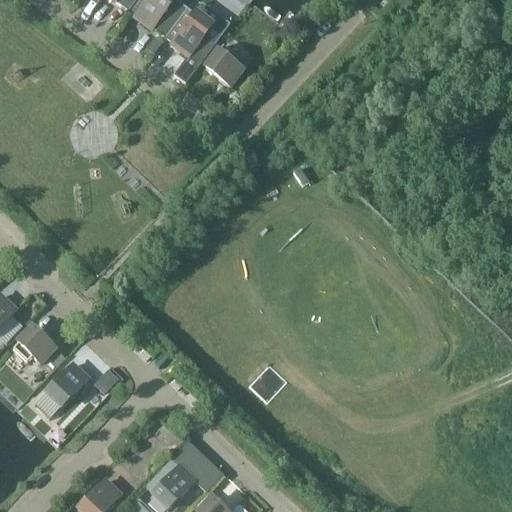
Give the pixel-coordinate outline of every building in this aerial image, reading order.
[(107,0),(115,5),(127,14),(137,0),(107,0)] [(149,0),(134,20),(152,33),(165,42),(187,12),(174,2),(175,2),(176,0),(149,0)] [(194,17),(171,47),(188,60),(174,79),(185,87),(214,48),(203,40),(211,30),(194,17)] [(153,58),(161,46),(154,41),(145,52),(153,58)] [(229,90),(242,73),(234,67),(238,61),(222,49),(205,72),(229,90)] [(0,341),(6,347),(22,330),(11,319),(15,315),(0,300),(0,341)] [(39,368),(54,352),(33,332),(13,353),(27,366),(32,361),(39,368)] [(481,374),(502,363),(492,342),(470,354),(481,374)] [(56,356),(49,364),(56,370),(63,362),(56,356)] [(61,411),(87,384),(72,369),(45,396),(61,411)] [(93,388),(103,398),(117,383),(107,374),(93,388)] [(178,470),(152,498),(166,511),(168,511),(194,485),(205,496),(220,479),(187,447),(171,464),(178,470)] [(107,511),(119,500),(104,485),(77,511),(107,511)] [(196,511),(222,511),(212,502),(211,503),(206,499),(195,510),(196,511)]
